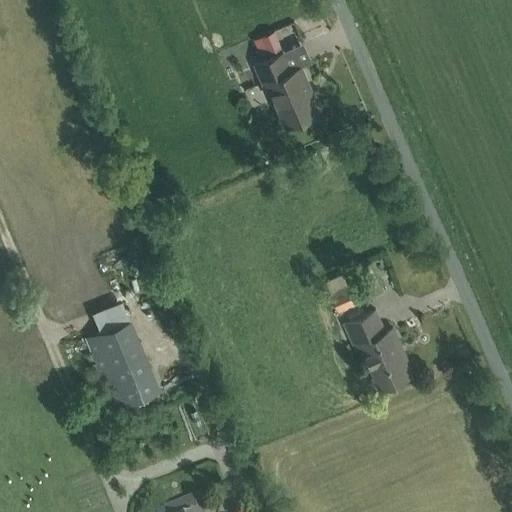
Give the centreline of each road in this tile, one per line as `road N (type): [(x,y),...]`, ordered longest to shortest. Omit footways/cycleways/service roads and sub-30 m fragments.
road 1 (unclassified): [(511,399),(339,0)]
road 2 (track): [(0,221),(107,480)]
